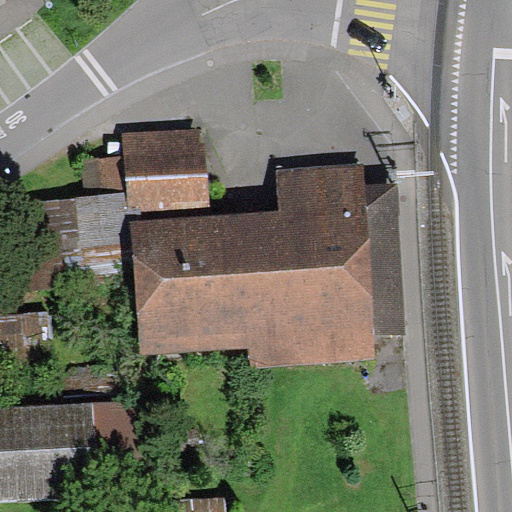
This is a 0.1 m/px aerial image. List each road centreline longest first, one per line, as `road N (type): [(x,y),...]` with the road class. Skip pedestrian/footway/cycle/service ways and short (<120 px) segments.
road 1 (secondary): [(511,78),(511,316)]
road 2 (residential): [(105,80),(227,0)]
road 3 (residential): [(105,80),(0,149)]
